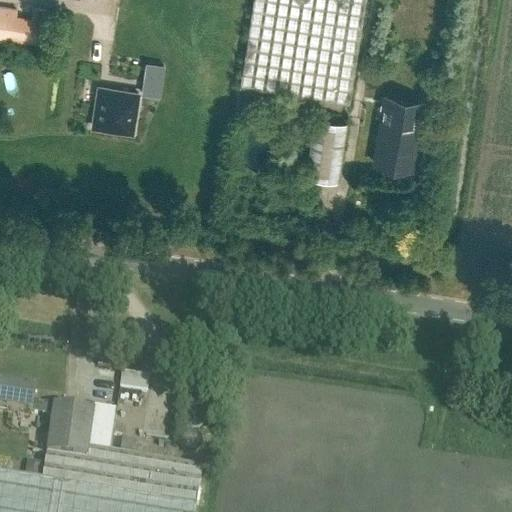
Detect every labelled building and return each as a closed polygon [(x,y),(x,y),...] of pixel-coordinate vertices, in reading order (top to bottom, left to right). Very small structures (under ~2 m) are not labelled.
[(253,0),(240,86),(348,103),(364,0),(253,0)] [(30,21),(16,19),(17,11),(0,8),(0,36),(43,44),(49,12),(32,10),(30,21)] [(143,94),(159,96),(160,87),(144,84),(143,94)] [(99,87),(92,127),(132,133),(138,93),(99,87)] [(238,103),(254,105),(256,91),(240,88),(238,103)] [(385,101),(376,157),(417,164),(420,146),(415,145),(421,107),(385,101)] [(305,177),(336,182),(345,122),(314,117),(305,177)] [(149,393),(151,377),(123,373),(120,389),(149,393)] [(42,481),(197,506),(203,468),(160,462),(110,453),(116,411),(96,408),(95,411),(54,404),(54,406),(32,402),(34,390),(0,385),(0,384),(0,409),(31,415),(31,413),(38,414),(52,416),(46,453),(42,481)] [(135,454),(137,443),(122,441),(121,451),(135,454)] [(29,463),(27,477),(41,480),(43,466),(29,463)] [(195,511),(197,506),(42,481),(0,473),(0,511),(195,511)]
